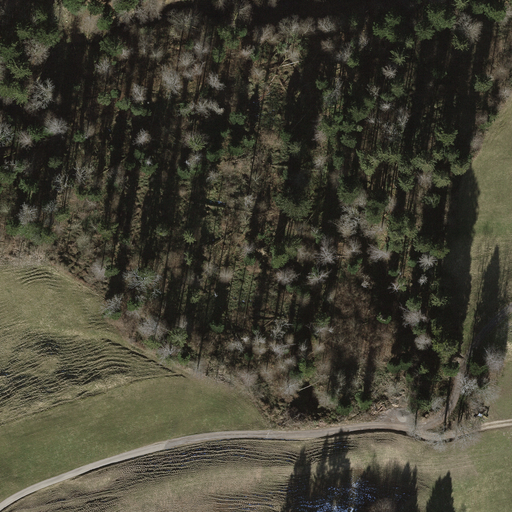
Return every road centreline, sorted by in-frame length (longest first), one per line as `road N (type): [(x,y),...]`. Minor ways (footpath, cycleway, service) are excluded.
road 1 (track): [(0,503),(162,444),(414,424)]
road 2 (track): [(414,424),(446,406),(466,352),(511,306)]
